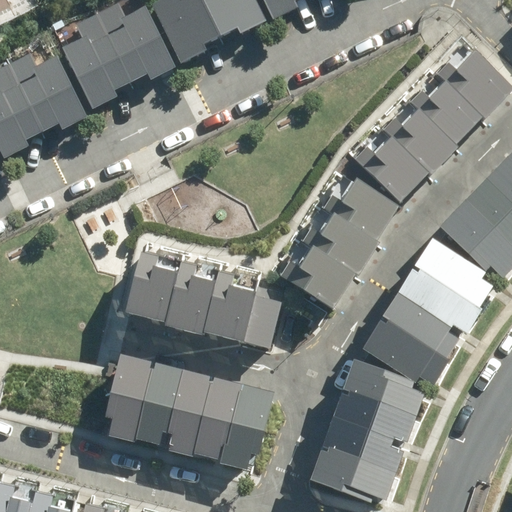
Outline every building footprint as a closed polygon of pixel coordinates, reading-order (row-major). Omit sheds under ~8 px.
[(218,51),(192,0),(183,0),(148,16),(176,71),(218,51)] [(262,28),(247,0),(192,0),(218,51),(262,28)] [(310,6),(307,0),(256,0),(270,26),(310,6)] [(170,76),(140,20),(99,41),(127,97),(170,76)] [(127,97),(99,41),(57,60),(86,117),(127,97)] [(506,93),(457,47),(430,76),(480,122),(506,93)] [(79,126),(50,70),(9,90),(37,145),(79,126)] [(480,122),(430,76),(403,105),(453,151),(480,122)] [(0,163),(37,145),(9,90),(0,94),(0,163)] [(453,151),(403,105),(376,134),(426,180),(453,151)] [(426,180),(376,134),(350,163),(399,209),(426,180)] [(511,154),(501,167),(511,177),(511,154)] [(511,177),(501,167),(480,188),(511,218),(511,177)] [(394,215),(340,181),(321,213),(371,249),(394,215)] [(511,218),(480,188),(459,209),(511,261),(511,218)] [(511,270),(511,261),(458,210),(434,235),(492,291),(511,270)] [(371,249),(321,213),(299,249),(351,285),(375,251),(371,249)] [(492,291),(425,248),(408,276),(474,318),(492,291)] [(351,285),(299,249),(277,283),(306,303),(326,316),(327,317),(351,285)] [(159,332),(175,270),(135,260),(118,321),(159,332)] [(197,342),(213,280),(175,270),(159,332),(158,335),(196,345),(197,342)] [(474,318),(408,276),(391,302),(460,342),(474,318)] [(248,302),(252,290),(213,280),(197,342),(236,352),(237,348),(248,302)] [(278,309),(248,302),(237,348),(267,355),(278,309)] [(460,342),(391,302),(374,328),(442,371),(460,342)] [(442,371),(374,328),(358,356),(425,399),(442,371)] [(127,449),(145,371),(113,364),(98,425),(107,427),(104,443),(127,449)] [(157,456),(177,379),(145,371),(127,449),(157,456)] [(420,398),(348,371),(337,399),(410,425),(420,398)] [(188,464),(208,387),(177,379),(157,456),(188,464)] [(214,471),(237,394),(208,387),(188,464),(214,471)] [(253,464),(271,402),(237,394),(214,471),(241,478),(245,462),(253,464)] [(410,425),(337,399),(326,428),(400,454),(410,425)] [(400,454),(326,428),(315,457),(390,482),(400,454)] [(390,482),(315,457),(305,486),(382,509),(390,482)] [(35,511),(41,490),(45,476),(5,466),(0,484),(0,511),(35,511)] [(78,511),(86,487),(45,476),(35,511),(78,511)] [(125,511),(129,498),(89,488),(82,511),(125,511)] [(171,511),(172,508),(132,498),(128,511),(171,511)]
